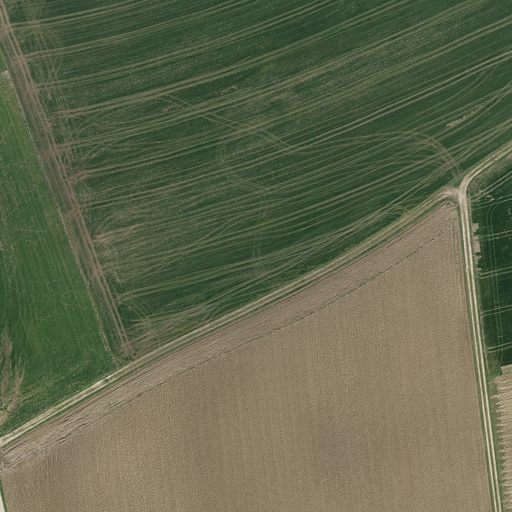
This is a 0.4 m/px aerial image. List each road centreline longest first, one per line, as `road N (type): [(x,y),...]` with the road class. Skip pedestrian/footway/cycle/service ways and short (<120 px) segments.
road 1 (track): [(0,441),(344,259),(511,150)]
road 2 (track): [(456,188),(496,511)]
